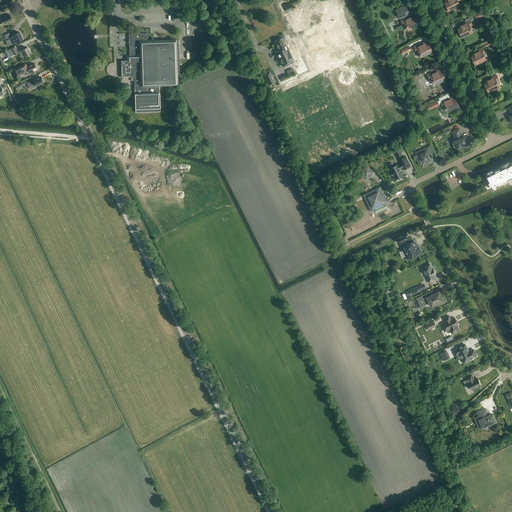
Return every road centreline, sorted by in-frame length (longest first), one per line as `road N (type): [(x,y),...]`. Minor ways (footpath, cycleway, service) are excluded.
road 1 (primary): [(272,511),(28,4)]
road 2 (residential): [(511,374),(503,378),(498,369),(409,185),(495,143)]
road 3 (residential): [(425,0),(495,143)]
road 4 (track): [(59,511),(0,386)]
